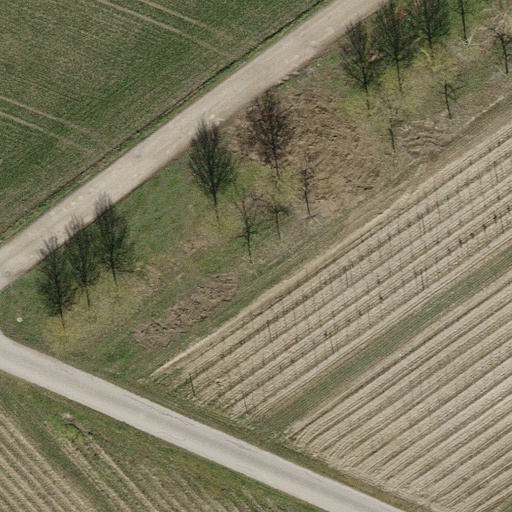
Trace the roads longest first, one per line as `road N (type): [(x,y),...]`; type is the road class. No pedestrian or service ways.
road 1 (track): [(0,266),(365,0)]
road 2 (unclassified): [(368,511),(0,352)]
